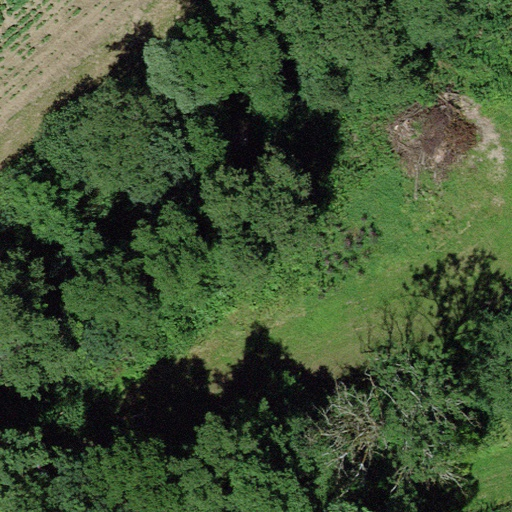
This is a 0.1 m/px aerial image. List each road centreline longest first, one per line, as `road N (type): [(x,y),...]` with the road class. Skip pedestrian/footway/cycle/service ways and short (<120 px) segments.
road 1 (track): [(2,511),(18,474),(107,429),(180,417)]
road 2 (track): [(511,488),(387,511)]
